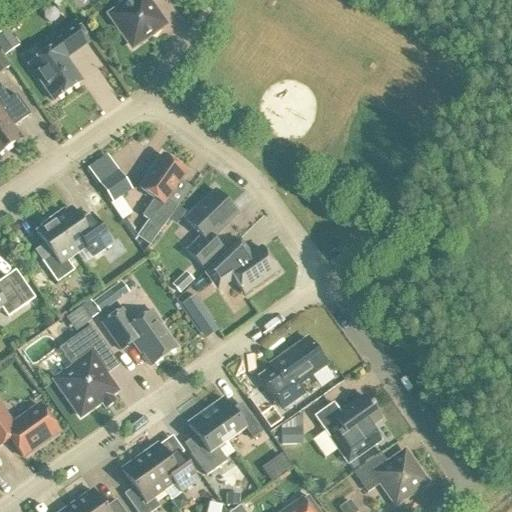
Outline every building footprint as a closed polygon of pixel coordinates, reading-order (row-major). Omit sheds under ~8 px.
[(130,0),(132,1),(109,18),(131,49),(163,27),(148,6),(156,0),(130,0)] [(74,25),(47,44),(52,50),(27,67),(52,103),(81,84),(65,61),(88,45),(74,25)] [(0,75),(11,68),(0,53),(0,75)] [(0,88),(0,154),(19,141),(11,130),(29,117),(15,96),(8,101),(0,88)] [(138,191),(153,201),(141,218),(160,232),(177,208),(166,201),(185,174),(162,158),(138,191)] [(130,192),(117,174),(99,186),(112,205),(130,192)] [(222,252),(212,241),(237,217),(213,192),(183,221),(200,239),(185,253),(202,271),(222,252)] [(107,203),(96,209),(107,228),(118,222),(107,203)] [(51,220),(76,256),(86,249),(93,259),(111,247),(95,225),(85,232),(70,211),(65,214),(63,212),(51,220)] [(41,231),(36,235),(51,257),(41,264),(56,285),(73,273),(66,263),(76,256),(51,220),(40,229),(41,231)] [(243,297),(277,274),(260,250),(251,257),(240,241),(224,256),(203,275),(211,285),(218,280),(223,288),(233,282),(243,297)] [(0,309),(7,320),(34,301),(27,291),(16,299),(8,287),(0,292),(0,309)] [(123,300),(116,290),(93,305),(100,316),(123,300)] [(181,307),(194,326),(207,317),(194,298),(181,307)] [(121,312),(101,326),(120,353),(132,345),(134,349),(136,348),(151,369),(175,351),(159,327),(160,326),(151,313),(131,327),(121,312)] [(115,394),(93,363),(107,353),(90,328),(58,351),(72,371),(54,383),(79,419),(115,394)] [(263,384),(282,410),(302,396),(296,387),(325,367),(306,341),(269,368),(274,376),(263,384)] [(262,416),(276,404),(263,391),(250,403),(262,416)] [(370,430),(381,422),(370,407),(363,398),(339,415),(332,405),(313,419),(323,434),(336,425),(349,443),(336,452),(347,467),(380,443),(370,430)] [(204,414),(226,444),(244,432),(222,401),(204,414)] [(0,448),(9,442),(22,460),(57,434),(39,408),(12,427),(0,411),(0,448)] [(217,451),(226,444),(204,414),(186,426),(201,448),(190,456),(205,478),(226,464),(217,451)] [(303,431),(283,432),(283,448),(304,447),(303,431)] [(139,460),(162,493),(173,486),(179,495),(198,481),(181,456),(169,464),(157,447),(139,460)] [(380,456),(352,475),(367,495),(380,486),(395,507),(426,485),(404,454),(387,466),(380,456)] [(139,460),(121,473),(133,490),(123,497),(134,511),(155,511),(159,510),(152,500),(162,493),(139,460)] [(92,493),(74,506),(77,511),(122,511),(115,502),(104,510),(92,493)] [(308,511),(301,501),(284,511),(308,511)]
